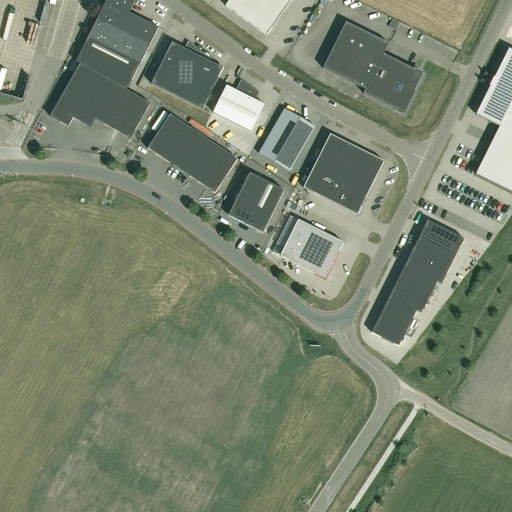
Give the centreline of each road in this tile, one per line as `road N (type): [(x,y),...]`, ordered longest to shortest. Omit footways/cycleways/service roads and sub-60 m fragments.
road 1 (tertiary): [(340,323),(316,321),(137,187),(73,167),(0,166)]
road 2 (residential): [(425,164),(317,106),(165,0)]
road 3 (tertiary): [(507,0),(425,164)]
road 4 (tertiary): [(425,164),(340,323)]
road 5 (tertiary): [(389,390),(316,511)]
road 6 (unclassified): [(511,451),(389,390)]
